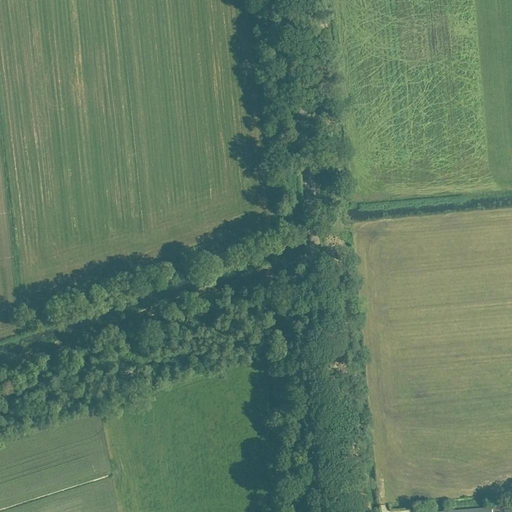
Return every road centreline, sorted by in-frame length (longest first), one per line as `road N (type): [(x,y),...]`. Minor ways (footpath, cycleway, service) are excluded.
road 1 (unclassified): [(340,511),(292,0)]
road 2 (track): [(0,361),(315,249)]
